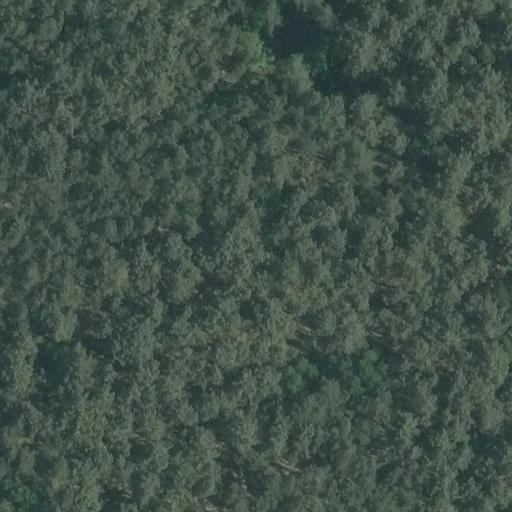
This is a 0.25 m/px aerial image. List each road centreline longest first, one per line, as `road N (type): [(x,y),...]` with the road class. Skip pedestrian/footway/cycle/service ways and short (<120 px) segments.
road 1 (track): [(434,511),(249,228),(252,199),(283,135),(252,99),(216,84),(218,51),(174,0)]
road 2 (track): [(216,84),(0,210)]
